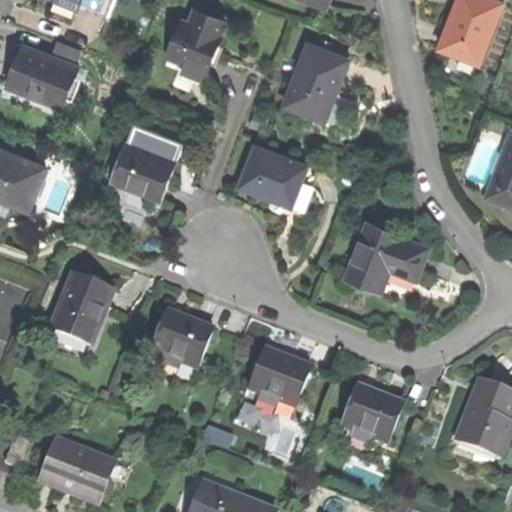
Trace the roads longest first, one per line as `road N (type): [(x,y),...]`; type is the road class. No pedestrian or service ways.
road 1 (residential): [(223,246),(246,294),(407,357),(434,357),(511,302)]
road 2 (residential): [(511,291),(442,208),(390,0)]
